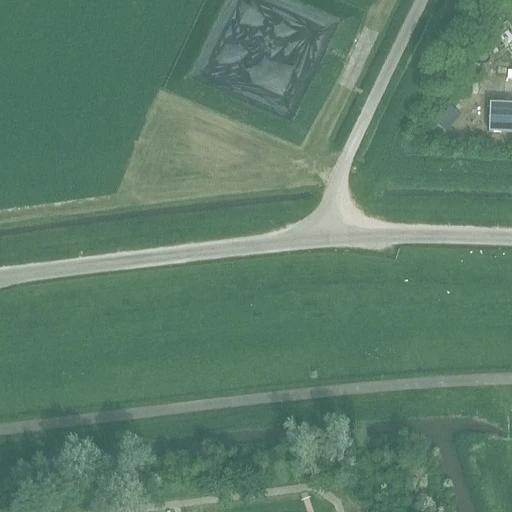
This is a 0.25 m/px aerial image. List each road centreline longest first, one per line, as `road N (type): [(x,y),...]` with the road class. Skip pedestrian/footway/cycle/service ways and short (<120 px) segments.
road 1 (unclassified): [(0,277),(318,240),(511,242)]
road 2 (track): [(318,240),(424,0)]
